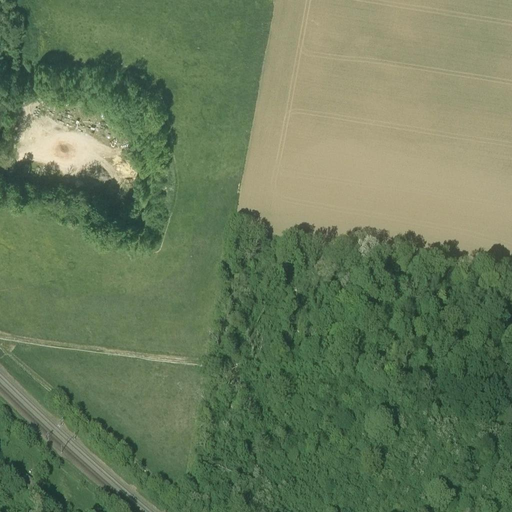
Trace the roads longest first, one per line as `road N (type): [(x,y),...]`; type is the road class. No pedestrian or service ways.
road 1 (track): [(0,337),(207,364),(318,365),(416,418),(490,425)]
road 2 (track): [(16,158),(74,137),(85,157),(74,170),(29,162)]
